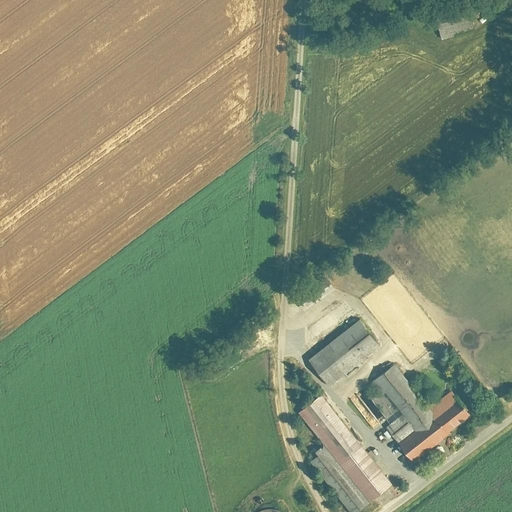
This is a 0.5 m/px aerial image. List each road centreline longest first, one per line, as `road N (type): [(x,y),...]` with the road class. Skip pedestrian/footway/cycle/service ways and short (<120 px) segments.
road 1 (residential): [(305,0),(282,375),(295,449),(326,511)]
road 2 (residential): [(383,511),(511,417)]
